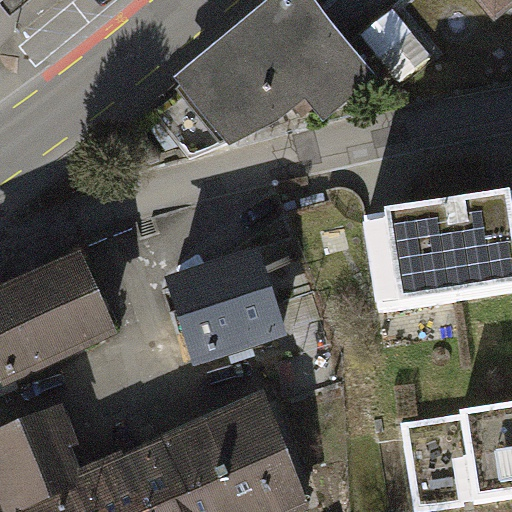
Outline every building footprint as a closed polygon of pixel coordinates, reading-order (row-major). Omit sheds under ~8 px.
[(0,0),(0,16),(19,0),(0,0)] [(344,53),(298,0),(282,0),(239,38),(301,109),(320,132),(373,86),(344,53)] [(511,11),(511,0),(416,0),(344,53),(373,86),(386,104),(511,11)] [(301,109),(239,38),(172,92),(182,107),(161,125),(194,166),(232,155),(301,109)] [(511,203),(357,229),(373,327),(511,304),(511,203)] [(251,255),(158,289),(191,381),(285,347),(251,255)] [(116,334),(82,256),(0,291),(0,382),(1,384),(116,334)] [(310,511),(262,400),(189,432),(224,511),(310,511)] [(500,511),(511,510),(511,416),(401,434),(413,511),(500,511)] [(0,511),(84,511),(72,483),(45,419),(0,438),(0,511)] [(224,511),(189,432),(127,459),(150,511),(224,511)] [(150,511),(127,459),(72,483),(84,511),(150,511)]
